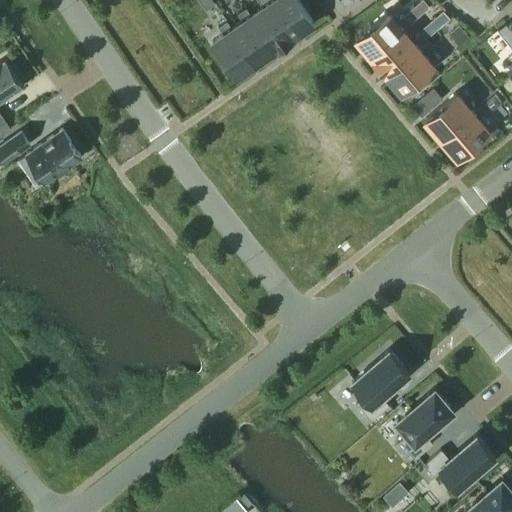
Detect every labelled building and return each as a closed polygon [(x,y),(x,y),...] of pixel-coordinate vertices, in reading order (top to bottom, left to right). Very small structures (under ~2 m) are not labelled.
[(251,14),(274,47),(293,33),(270,0),(259,0),(263,6),(251,14)] [(270,0),(293,33),(313,20),(299,0),(270,0)] [(430,5),(425,0),(419,0),(411,7),(417,15),(430,5)] [(274,47),(251,14),(246,6),(238,12),(243,19),(232,27),(255,60),(274,47)] [(450,17),(443,9),(432,18),(439,27),(450,17)] [(356,36),(372,54),(402,28),(413,19),(406,11),(395,20),(386,10),(356,36)] [(212,40),(235,73),(255,60),(232,27),(227,19),(218,25),(224,33),(212,40)] [(511,29),(506,21),(498,28),(511,45),(511,63),(509,66),(511,69),(511,29)] [(451,32),(460,43),(469,36),(459,24),(451,32)] [(4,25),(0,27),(0,37),(8,32),(4,25)] [(411,39),(402,28),(372,54),(387,72),(428,36),(422,30),(411,39)] [(433,43),(428,36),(387,72),(402,90),(433,64),(423,52),(433,43)] [(0,101),(23,85),(4,57),(0,59),(0,101)] [(425,116),(442,136),(476,106),(470,99),(466,103),(456,91),(425,116)] [(481,102),(476,106),(442,136),(458,155),(488,129),(478,116),(486,108),(481,102)] [(45,179),(81,154),(62,127),(26,152),(18,157),(28,172),(36,166),(45,179)] [(0,143),(0,153),(4,159),(29,142),(21,129),(0,143)] [(371,419),(389,403),(381,394),(409,371),(389,348),(352,380),(364,394),(356,402),(371,419)] [(414,457),(433,441),(425,432),(452,409),(434,388),(397,420),(408,432),(399,440),(414,457)] [(493,456),(475,435),(447,458),(439,449),(421,464),(429,475),(438,468),(455,488),(493,456)] [(401,477),(385,491),(394,502),(410,488),(401,477)] [(503,511),(511,504),(511,489),(501,477),(464,510),(465,511),(503,511)] [(245,511),(248,510),(236,496),(218,511),(245,511)]
